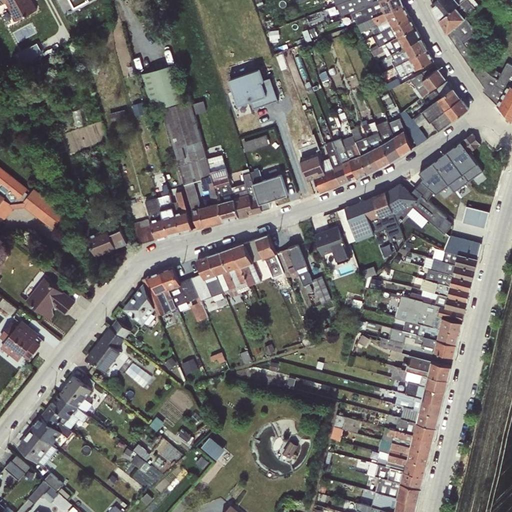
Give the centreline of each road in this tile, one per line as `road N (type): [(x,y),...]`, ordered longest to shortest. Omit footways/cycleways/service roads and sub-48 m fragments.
road 1 (residential): [(487,113),(372,182),(161,251),(129,273),(0,435)]
road 2 (residential): [(511,195),(431,511)]
road 3 (residential): [(418,0),(487,113)]
